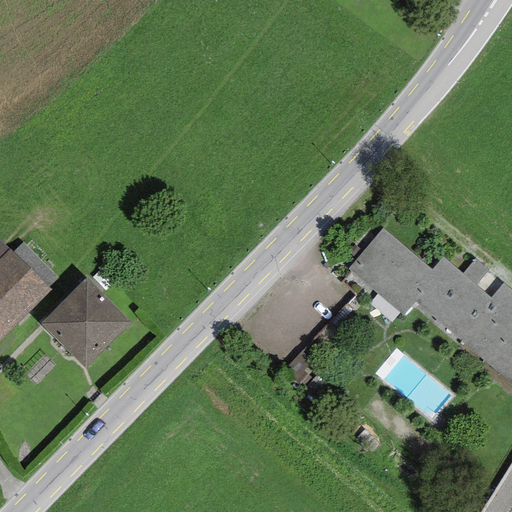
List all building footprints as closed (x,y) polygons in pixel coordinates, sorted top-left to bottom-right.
[(431,270),(382,228),(348,269),(377,294),(399,312),(403,316),(415,302),(511,385),(511,290),(503,283),(490,298),(476,285),(462,273),(442,257),(431,270)] [(0,341),(50,291),(47,287),(12,254),(0,241),(0,341)] [(23,243),(12,254),(47,287),(57,276),(23,243)] [(475,259),(462,273),(476,285),(488,270),(475,259)] [(131,323),(84,277),(39,323),(87,368),(131,323)] [(391,322),(399,312),(377,294),(369,304),(391,322)]
